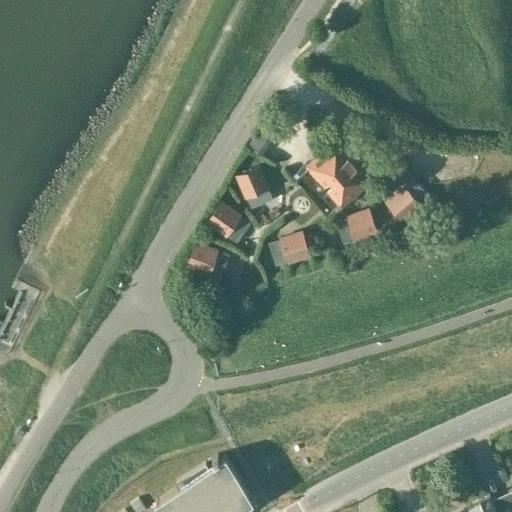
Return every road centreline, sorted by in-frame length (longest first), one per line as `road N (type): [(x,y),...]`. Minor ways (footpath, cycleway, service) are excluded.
road 1 (unclassified): [(46,511),(96,440),(181,387),(184,364),(170,336),(127,304)]
road 2 (residential): [(127,304),(262,79)]
road 3 (tertiary): [(297,511),(511,406)]
road 4 (unclassified): [(0,503),(127,304)]
